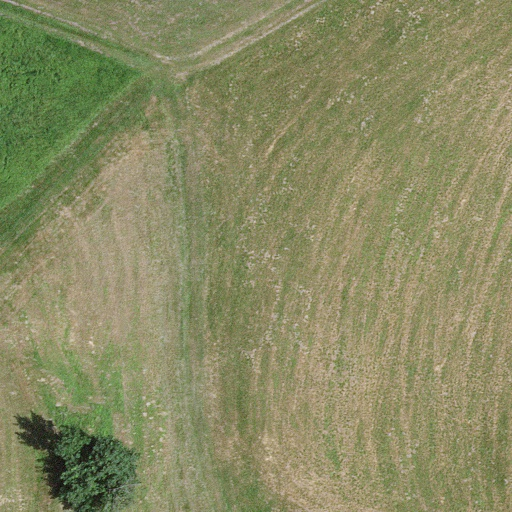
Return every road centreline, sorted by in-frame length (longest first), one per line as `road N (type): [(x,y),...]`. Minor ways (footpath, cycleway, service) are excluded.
road 1 (track): [(222,511),(194,377),(178,76)]
road 2 (track): [(326,0),(214,67),(178,76),(0,15)]
